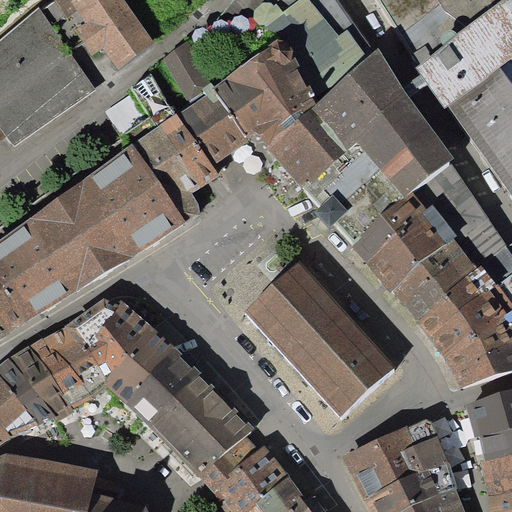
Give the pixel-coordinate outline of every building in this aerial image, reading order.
[(55,0),(68,18),(77,11),(85,22),(74,30),(92,56),(104,48),(118,69),(154,44),(124,0),(55,0)] [(262,3),(253,10),(254,17),(259,24),(264,24),(277,39),(268,45),(259,53),(214,87),(249,137),(257,132),(265,141),(264,143),(274,154),(302,187),(346,152),(315,116),(309,108),(316,103),(312,98),(316,96),(318,97),(365,54),(347,28),(339,35),(310,0),(299,0),(283,12),(277,3),(273,5),(270,1),(267,2),(262,3)] [(354,23),(337,0),(265,0),(267,2),(270,1),(273,5),(277,3),(283,12),(299,0),(310,0),(339,35),(347,28),(354,23)] [(378,0),(420,64),(497,0),(378,0)] [(511,0),(497,0),(420,64),(416,67),(445,107),(449,105),(511,194),(511,0)] [(96,90),(39,7),(0,39),(0,127),(7,137),(14,146),(96,90)] [(209,83),(188,41),(164,58),(189,101),(205,92),(202,88),(209,83)] [(359,141),(406,198),(412,193),(450,162),(455,158),(376,53),(320,99),(316,103),(309,108),(315,116),(346,152),(359,141)] [(250,139),(249,137),(214,87),(211,82),(209,83),(202,88),(205,92),(207,95),(178,115),(212,165),(250,139)] [(203,187),(219,176),(212,165),(178,115),(177,113),(160,124),(203,187)] [(203,187),(160,124),(132,143),(187,222),(201,215),(198,204),(192,193),(203,187)] [(351,246),(406,198),(359,141),(346,152),(302,187),(319,207),(314,211),(329,228),(334,224),(351,246)] [(187,222),(132,143),(0,239),(0,282),(27,320),(187,222)] [(432,206),(457,236),(460,238),(488,218),(450,162),(412,193),(426,210),(432,206)] [(406,198),(351,246),(366,263),(426,210),(412,193),(406,198)] [(426,210),(366,263),(391,291),(392,290),(454,239),(457,236),(432,206),(426,210)] [(478,269),(482,265),(506,246),(488,218),(460,238),(457,236),(454,239),(478,269)] [(454,239),(392,290),(414,319),(478,269),(454,239)] [(511,273),(511,254),(506,246),(482,265),(497,285),(511,273)] [(300,261),(244,311),(340,417),(394,367),(300,261)] [(478,269),(414,319),(428,337),(497,285),(482,265),(478,269)] [(511,302),(511,273),(497,285),(511,302)] [(0,314),(12,331),(27,320),(0,282),(0,314)] [(511,302),(497,285),(428,337),(444,359),(511,308),(511,302)] [(103,325),(117,304),(104,298),(65,326),(106,377),(129,350),(103,325)] [(121,299),(117,304),(103,325),(129,350),(150,325),(121,299)] [(511,308),(444,359),(450,369),(511,338),(511,308)] [(0,339),(12,331),(0,314),(0,339)] [(103,381),(108,386),(124,402),(174,347),(150,325),(129,350),(106,377),(103,381)] [(65,326),(48,336),(93,398),(108,386),(103,381),(106,377),(65,326)] [(48,336),(29,345),(73,408),(93,398),(48,336)] [(511,338),(450,369),(460,387),(511,372),(511,338)] [(29,345),(9,358),(56,416),(59,420),(75,411),(73,408),(29,345)] [(124,402),(146,423),(200,372),(174,347),(124,402)] [(0,375),(40,424),(56,416),(9,358),(0,364),(0,375)] [(246,436),(255,428),(200,372),(146,423),(199,477),(246,436)] [(40,424),(0,375),(0,422),(12,437),(16,434),(40,424)] [(511,390),(465,403),(475,439),(480,438),(511,429),(511,390)] [(448,460),(429,418),(408,428),(407,426),(343,456),(363,500),(367,498),(448,460)] [(0,422),(0,443),(12,437),(0,422)] [(511,429),(480,438),(484,459),(511,454),(511,429)] [(224,498),(274,458),(265,445),(258,450),(254,445),(246,436),(199,477),(205,482),(220,501),(224,498)] [(99,469),(6,453),(0,455),(0,511),(149,511),(146,506),(123,500),(129,475),(99,469)] [(511,491),(511,454),(484,459),(481,460),(489,496),(511,491)] [(225,511),(244,511),(256,503),(289,476),(274,458),(224,498),(227,501),(221,506),(225,511)] [(459,489),(448,460),(367,498),(372,511),(406,511),(456,489),(459,489)] [(289,476),(256,503),(263,511),(304,511),(309,508),(302,499),(305,496),(289,476)] [(465,511),(456,489),(406,511),(465,511)] [(511,511),(511,491),(489,496),(489,511),(511,511)] [(263,511),(256,503),(244,511),(263,511)]
